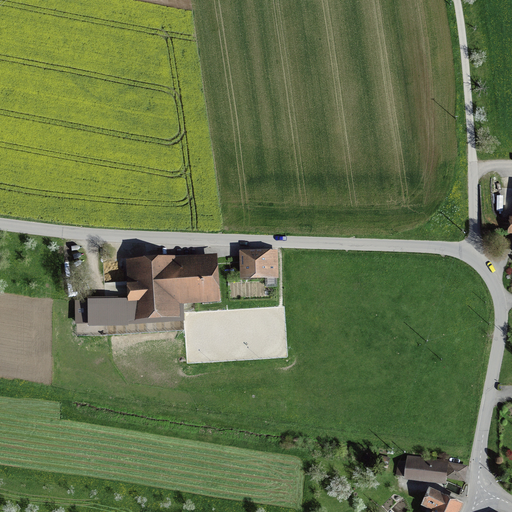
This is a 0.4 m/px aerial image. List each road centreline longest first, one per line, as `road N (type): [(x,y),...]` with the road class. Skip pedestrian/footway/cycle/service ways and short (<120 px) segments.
road 1 (unclassified): [(473,258),(0,227)]
road 2 (residential): [(473,258),(456,0)]
road 3 (unclassified): [(481,488),(500,307),(492,277),(473,258)]
